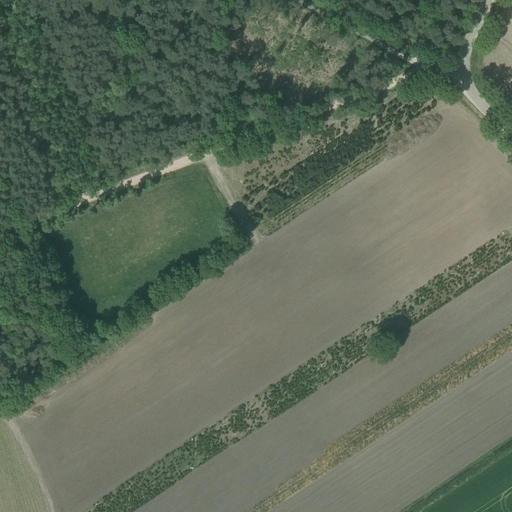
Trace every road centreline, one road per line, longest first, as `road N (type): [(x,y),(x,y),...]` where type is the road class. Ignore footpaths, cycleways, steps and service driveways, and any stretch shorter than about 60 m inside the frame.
road 1 (track): [(427,70),(0,231)]
road 2 (tertiary): [(511,136),(460,74),(488,0)]
road 3 (track): [(318,0),(432,60)]
